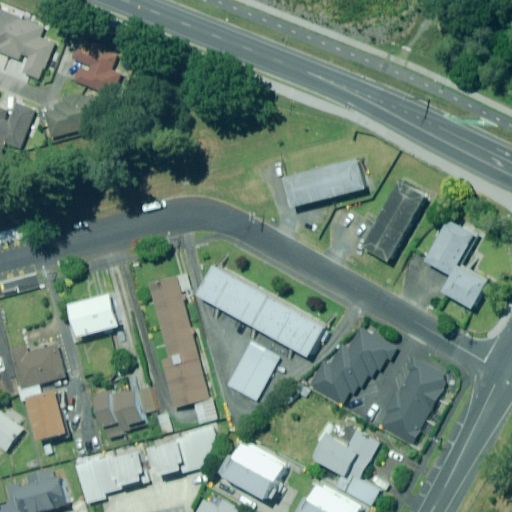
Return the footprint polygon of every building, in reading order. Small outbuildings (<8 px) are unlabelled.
[(48,28),(4,11),(0,20),(0,45),(1,46),(0,49),(0,53),(22,62),(25,55),(31,58),(25,73),(42,80),(46,69),(48,70),(58,45),(43,39),(48,28)] [(117,71),(123,56),(96,45),(80,85),(114,99),(124,74),(117,71)] [(105,126),(97,94),(58,104),(60,111),(47,114),(54,139),(105,126)] [(38,110),(20,103),(13,123),(7,121),(10,111),(0,107),(0,151),(5,154),(9,144),(23,150),(38,110)] [(369,191),(361,159),(289,177),(297,209),(369,191)] [(430,198),(404,183),(368,249),(394,263),(430,198)] [(480,236),(454,222),(432,263),(457,277),(448,293),(478,310),(492,284),(463,268),(480,236)] [(330,329),(220,268),(203,297),(313,358),(330,329)] [(211,402),(179,281),(152,288),(173,367),(165,369),(176,410),(196,405),(202,425),(219,421),(214,401),(211,402)] [(125,328),(116,295),(74,306),(83,339),(125,328)] [(372,378),(377,381),(389,361),(392,363),(400,351),(365,329),(352,350),(345,345),(330,369),(325,366),(313,385),(345,406),(352,396),(355,398),(362,388),(365,389),(372,378)] [(282,358),(254,342),(230,386),(258,402),(282,358)] [(31,400),(45,396),(43,385),(68,379),(60,346),(31,352),(30,348),(14,351),(25,401),(31,400)] [(410,370),(413,373),(380,425),(416,447),(425,432),(423,430),(453,382),(417,359),(410,370)] [(306,389),(298,384),(290,396),(299,401),(306,389)] [(129,395),(127,389),(99,396),(111,440),(128,436),(126,429),(150,423),(148,415),(159,411),(153,388),(129,395)] [(45,396),(31,400),(31,401),(41,443),(71,436),(61,393),(45,396)] [(26,431),(0,410),(0,445),(9,453),(26,431)] [(222,452),(217,428),(191,433),(192,438),(154,446),(159,471),(164,470),(165,477),(212,467),(210,455),(222,452)] [(383,443),(360,431),(352,447),(329,434),(316,459),(344,474),(337,487),(375,507),(383,492),(363,481),(383,443)] [(292,466),(247,441),(228,476),(273,500),(292,466)] [(150,482),(142,451),(80,468),(90,504),(108,499),(107,495),(150,482)] [(71,503),(64,478),(26,488),(24,483),(8,488),(12,505),(0,508),(0,511),(56,511),(64,510),(63,505),(71,503)] [(365,511),(367,508),(324,485),(309,511),(365,511)] [(245,511),(224,501),(220,508),(206,501),(200,511),(245,511)]
